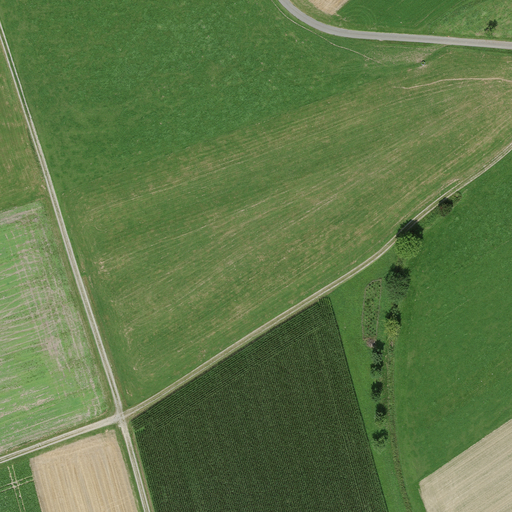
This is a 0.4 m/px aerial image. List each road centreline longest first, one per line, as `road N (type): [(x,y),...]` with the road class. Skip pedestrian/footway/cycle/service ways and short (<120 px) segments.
road 1 (track): [(0,463),(123,417),(384,254),(436,203),(511,148)]
road 2 (track): [(0,26),(147,511)]
road 3 (unclassified): [(283,0),(343,33),(511,45)]
